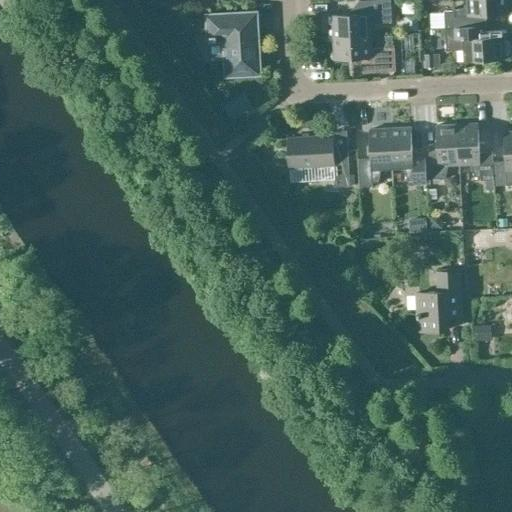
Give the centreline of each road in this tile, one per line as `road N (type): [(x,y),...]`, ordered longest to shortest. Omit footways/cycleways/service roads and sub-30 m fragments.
road 1 (residential): [(511,85),(302,90),(291,66),(286,0)]
road 2 (unclassified): [(94,511),(0,378)]
